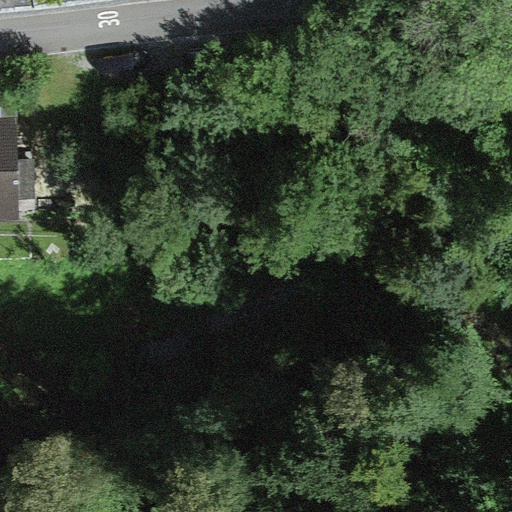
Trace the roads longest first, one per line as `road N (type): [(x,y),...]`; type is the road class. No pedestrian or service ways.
road 1 (residential): [(311,5),(0,42)]
road 2 (track): [(511,26),(311,5)]
